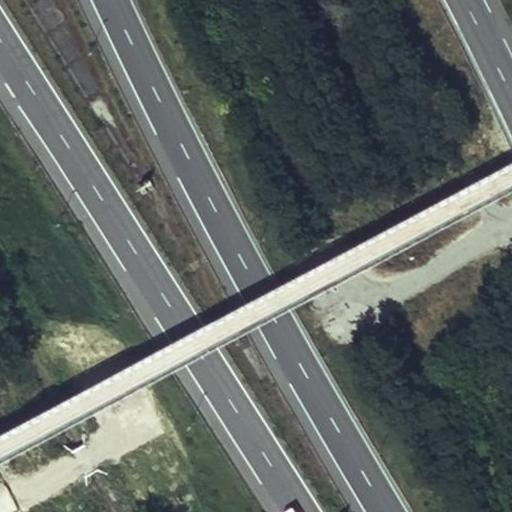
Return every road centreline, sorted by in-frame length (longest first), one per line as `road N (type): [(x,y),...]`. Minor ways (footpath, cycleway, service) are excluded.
road 1 (motorway): [(113,0),(216,205),(391,511)]
road 2 (motorway): [(0,45),(298,511)]
